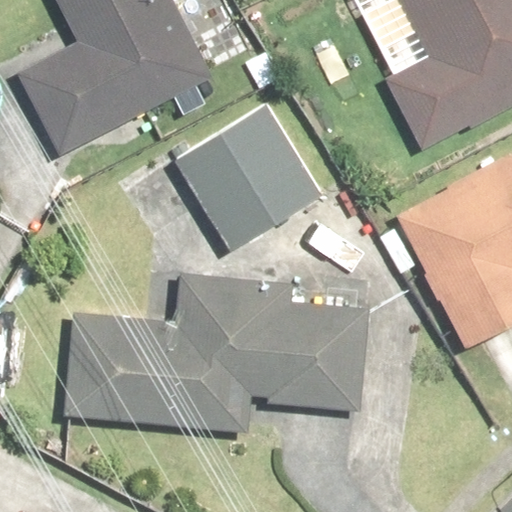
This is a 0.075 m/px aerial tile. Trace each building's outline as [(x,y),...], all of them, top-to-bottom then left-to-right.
[(225,84),(184,0),(55,0),(76,42),(27,65),(71,157),(225,84)] [(384,76),(419,147),(511,100),(511,0),(402,0),(430,53),(384,76)] [(282,95),(182,146),(235,247),(335,196),(282,95)] [(511,152),(402,208),(474,350),(511,331),(511,152)] [(69,305),(63,415),(266,427),(268,396),(373,402),(379,291),(186,279),(184,313),(69,305)]
